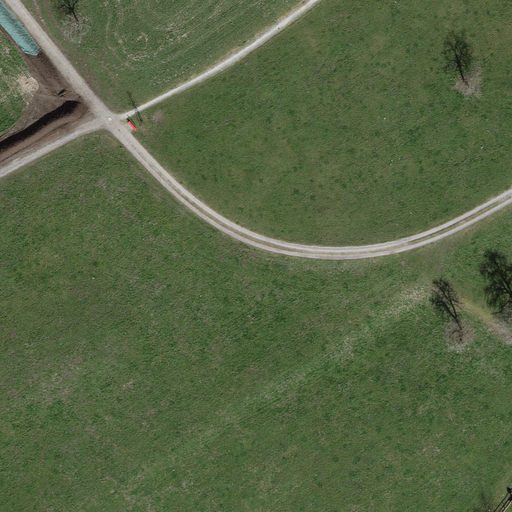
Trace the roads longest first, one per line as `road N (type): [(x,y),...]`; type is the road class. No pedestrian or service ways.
road 1 (track): [(109,122),(178,193),(252,240),(289,249),(397,248),(511,195)]
road 2 (track): [(8,0),(109,122)]
road 3 (track): [(109,122),(0,174)]
